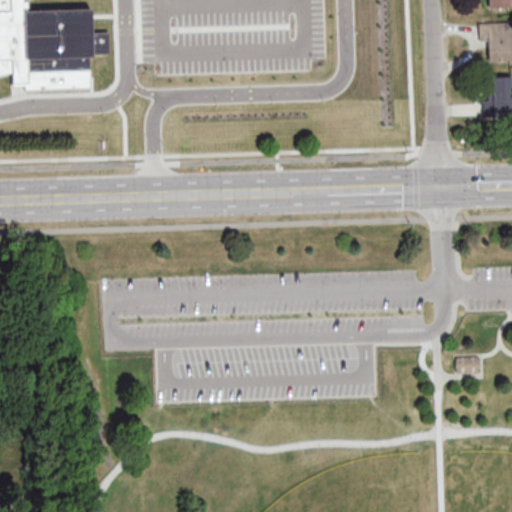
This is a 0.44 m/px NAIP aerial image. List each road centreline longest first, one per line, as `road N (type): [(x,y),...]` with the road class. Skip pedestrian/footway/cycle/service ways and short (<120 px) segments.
road 1 (secondary): [(330,192),(0,201)]
road 2 (residential): [(440,188),(432,0)]
